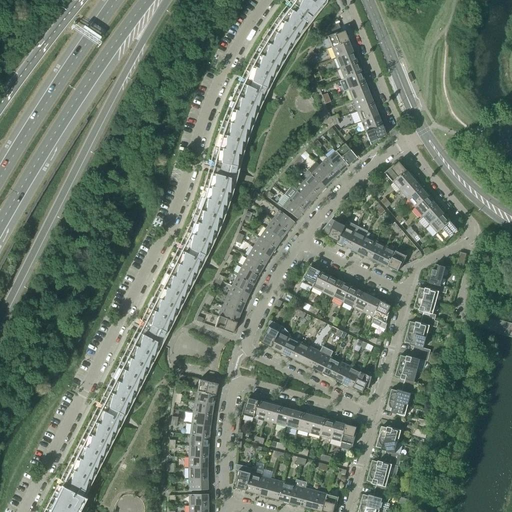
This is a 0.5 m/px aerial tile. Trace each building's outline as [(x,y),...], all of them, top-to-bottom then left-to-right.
[(292,4),(283,16),(278,22),(274,29),(269,35),(264,43),(260,50),(256,57),(252,64),(248,71),(245,78),(242,85),(238,92),(235,99),(232,106),(229,114),(226,121),(223,128),(221,136),(218,144),(216,151),(214,159),(212,166),(213,167),(215,168),(216,169),(218,170),(220,171),(222,172),(225,172),(227,173),(229,173),(231,174),(233,174),(235,167),(236,168),(238,160),(240,152),(243,143),(245,144),(250,131),(255,119),(254,119),(252,118),(254,113),(257,106),(260,99),(262,95),(262,94),(264,89),(265,89),(269,82),(273,74),(277,66),(279,68),(283,61),(287,55),(290,51),(293,46),(293,45),(291,44),(295,38),(300,32),(306,23),(309,18),(310,18),(318,8),(319,10),(320,10),(324,5),(325,4),(325,3),(326,2),(326,1),(326,0),(325,0),(295,0),(293,4),(292,4)] [(327,37),(331,47),(347,41),(343,31),(338,34),(337,33),(338,33),(337,32),(337,33),(337,32),(340,31),(336,20),(324,34),(325,34),(326,38),(327,37)] [(331,47),(335,58),(353,51),(351,46),(349,46),(347,41),(331,47)] [(335,58),(339,69),(356,62),(354,57),(355,57),(353,51),(335,58)] [(339,69),(343,80),(361,72),(359,67),(358,67),(356,62),(339,69)] [(343,80),(348,90),(364,84),(362,78),(364,78),(361,72),(343,80)] [(348,90),(352,101),(370,94),(368,88),(366,89),(364,84),(348,90)] [(352,101),(356,111),(373,105),(371,100),(372,99),(370,94),(352,101)] [(356,111),(360,122),(378,115),(376,109),(375,110),(373,105),(356,111)] [(360,122),(365,133),(381,126),(379,121),(381,121),(378,115),(360,122)] [(381,126),(365,133),(370,145),(369,146),(370,146),(380,139),(380,138),(380,139),(379,138),(380,138),(385,136),(381,126)] [(344,144),(335,151),(347,165),(350,163),(355,159),(344,144)] [(331,155),(326,159),(340,173),(344,170),(343,169),(347,165),(335,151),(331,155)] [(326,159),(318,166),(331,180),(335,176),(336,177),(340,173),(326,159)] [(307,170),(311,174),(325,188),(329,184),(328,183),(331,180),(318,166),(315,162),(307,170)] [(385,174),(393,182),(406,170),(399,162),(395,167),(394,166),(395,166),(394,165),(385,173),(385,174)] [(393,182),(400,191),(415,178),(411,174),(410,174),(406,170),(393,182)] [(145,329),(147,331),(148,333),(150,334),(152,335),(154,336),(156,337),(158,337),(161,338),(164,332),(164,333),(176,309),(178,310),(179,311),(191,286),(188,285),(200,261),(203,256),(207,249),(210,242),(215,232),(217,233),(220,226),(223,220),(224,216),(226,211),(227,206),(225,206),(227,199),(229,192),(231,184),(232,180),(211,174),(211,173),(209,178),(207,185),(205,192),(203,200),(200,207),(198,211),(196,218),(193,225),(189,232),(186,239),(183,246),(142,326),(143,328),(145,329)] [(308,177),(303,182),(317,195),(320,191),(321,192),(325,188),(311,174),(308,177)] [(400,191),(408,199),(421,188),(418,183),(419,183),(415,178),(400,191)] [(303,182),(295,190),(311,204),(314,200),(313,199),(317,195),(303,182)] [(290,186),(283,195),(303,211),(306,207),(307,208),(311,204),(295,190),(290,186)] [(408,199),(415,208),(430,195),(426,191),(425,192),(421,188),(408,199)] [(303,211),(283,195),(276,204),(281,208),(296,219),(303,211)] [(415,208),(422,216),(436,205),(433,201),(434,200),(430,195),(415,208)] [(429,224),(430,225),(445,213),(441,208),(440,209),(436,205),(422,216),(424,218),(419,222),(425,228),(429,224)] [(275,215),(271,220),(286,231),(289,228),(293,223),(279,211),(275,215)] [(430,225),(437,233),(451,222),(447,218),(448,217),(445,213),(430,225)] [(328,237),(337,242),(345,226),(335,221),(331,219),(321,231),(329,235),(328,237)] [(268,224),(265,229),(280,240),(284,235),(286,231),(271,220),(268,224)] [(343,245),(348,247),(358,227),(347,222),(345,226),(337,242),(336,243),(342,246),(343,245)] [(451,222),(437,233),(445,242),(444,242),(445,243),(454,235),(454,234),(453,235),(453,234),(458,230),(451,222)] [(352,251),(357,253),(366,236),(368,232),(358,227),(348,247),(352,250),(352,251)] [(262,233),(259,238),(274,249),(277,245),(280,240),(265,229),(262,233)] [(363,255),(368,257),(376,241),(366,236),(357,253),(362,256),(363,255)] [(256,243),(253,247),(268,257),(272,252),(274,249),(259,238),(256,243)] [(372,261),(378,264),(386,246),(376,241),(368,257),(373,260),(372,261)] [(384,265),(388,267),(396,251),(386,246),(378,264),(383,266),(384,265)] [(253,247),(247,257),(263,266),(265,263),(268,257),(253,247)] [(396,251),(388,267),(398,272),(401,266),(401,267),(402,267),(407,256),(406,256),(396,251)] [(456,269),(461,270),(462,271),(466,254),(460,252),(456,269)] [(243,263),(241,267),(258,276),(261,270),(263,266),(247,257),(243,263)] [(429,283),(431,284),(441,287),(441,286),(443,277),(444,277),(445,277),(446,277),(447,276),(448,275),(448,274),(449,273),(449,272),(448,271),(447,270),(447,269),(446,269),(446,267),(436,264),(434,270),(433,270),(429,283)] [(241,267),(236,276),(253,285),(255,281),(258,276),(241,267)] [(302,283),(312,288),(320,272),(311,267),(308,273),(307,272),(308,272),(307,272),(301,283),(302,283)] [(312,288),(323,293),(331,275),(326,273),(325,274),(320,272),(312,288)] [(323,293),(333,298),(341,282),(336,279),(336,278),(331,275),(323,293)] [(233,281),(231,286),(248,295),(251,289),(253,285),(236,276),(233,281)] [(333,298),(343,303),(351,285),(346,283),(345,284),(341,282),(333,298)] [(420,288),(417,298),(436,303),(439,292),(446,294),(448,288),(441,286),(441,287),(431,284),(430,289),(425,288),(425,289),(420,288)] [(343,303),(353,308),(361,292),(356,289),(357,288),(351,285),(343,303)] [(231,286),(227,296),(244,304),(245,300),(248,295),(231,286)] [(280,298),(285,300),(288,294),(283,292),(280,298)] [(353,308),(363,313),(372,295),(367,293),(366,294),(361,292),(353,308)] [(363,313),(373,318),(381,302),(377,299),(377,298),(372,295),(363,313)] [(225,300),(222,306),(239,314),(242,308),(244,304),(227,296),(225,300)] [(423,312),(422,318),(435,321),(436,315),(433,315),(436,303),(417,298),(414,308),(420,310),(419,311),(423,312)] [(381,302),(373,318),(371,323),(385,330),(387,324),(386,324),(390,312),(389,312),(388,312),(391,306),(381,302)] [(222,306),(218,316),(235,324),(237,320),(239,314),(222,306)] [(235,324),(218,316),(216,322),(214,328),(232,334),(234,327),(235,324)] [(410,322),(408,332),(427,337),(430,326),(437,328),(438,322),(435,321),(422,318),(420,323),(416,322),(416,323),(410,322)] [(262,343),(271,348),(279,332),(282,326),(270,321),(267,326),(268,327),(263,337),(264,338),(264,337),(265,337),(262,343)] [(275,352),(281,354),(289,337),(279,332),(271,348),(276,350),(275,352)] [(414,346),(412,352),(429,356),(431,350),(424,349),(427,337),(408,332),(405,342),(410,344),(410,345),(414,346)] [(139,334),(138,333),(63,482),(47,511),(74,511),(79,502),(82,497),(80,497),(83,491),(83,492),(95,468),(97,469),(98,470),(110,445),(108,444),(120,420),(119,420),(122,415),(134,391),(137,393),(149,369),(149,368),(147,367),(158,344),(139,334)] [(287,355),(292,358),(300,342),(289,337),(281,354),(286,357),(287,355)] [(296,362),(301,364),(310,347),(300,342),(292,358),(297,360),(296,362)] [(307,366),(312,368),(320,352),(310,347),(301,364),(307,367),(307,366)] [(317,372),(322,374),(331,357),(333,352),(323,347),(320,352),(312,368),(317,371),(317,372)] [(398,366),(418,371),(423,373),(426,361),(428,362),(429,356),(412,352),(411,357),(407,356),(406,357),(401,356),(398,366)] [(328,376),(333,378),(341,362),(331,357),(322,374),(327,377),(328,376)] [(337,382),(342,384),(351,367),(341,362),(333,378),(338,381),(337,382)] [(405,380),(403,386),(420,390),(416,389),(417,383),(415,383),(418,371),(398,366),(395,376),(401,378),(401,379),(405,380)] [(348,386),(354,388),(362,372),(351,367),(342,384),(348,387),(348,386)] [(362,372),(354,388),(363,393),(365,387),(368,388),(368,389),(369,389),(372,377),(371,377),(362,372)] [(197,385),(196,391),(215,395),(215,391),(217,384),(199,380),(197,385)] [(392,390),(389,400),(408,405),(411,394),(418,396),(420,390),(403,386),(402,391),(398,390),(397,391),(392,390)] [(195,396),(194,401),(212,405),(214,399),(215,395),(196,391),(195,396)] [(243,415),(253,418),(258,401),(248,398),(246,404),(245,403),(242,415),(243,416),(243,415)] [(408,405),(389,400),(386,410),(392,412),(391,413),(405,417),(408,405)] [(193,407),(192,412),(211,415),(211,412),(212,405),(194,401),(193,407)] [(253,418),(265,421),(270,403),(264,401),(263,402),(258,401),(253,418)] [(265,421),(276,424),(280,407),(275,405),(275,404),(270,403),(265,421)] [(276,424),(287,427),(292,409),(286,407),(285,408),(280,407),(276,424)] [(287,427),(298,430),(302,413),(297,411),(297,410),(292,409),(287,427)] [(191,418),(191,423),(209,426),(210,420),(211,415),(192,412),(191,418)] [(298,430),(309,433),(314,415),(308,413),(308,414),(302,413),(298,430)] [(309,433),(320,436),(325,419),(319,418),(320,416),(314,415),(309,433)] [(320,436),(331,439),(336,421),(330,419),(330,420),(325,419),(320,436)] [(415,425),(428,428),(430,422),(417,419),(415,425)] [(331,439),(342,442),(347,425),(341,424),(342,422),(336,421),(331,439)] [(190,429),(189,434),(208,436),(208,432),(209,426),(191,423),(190,429)] [(347,425),(342,442),(340,448),(352,451),(356,434),(355,434),(357,428),(347,425)] [(382,427),(379,437),(398,442),(401,431),(388,427),(387,428),(382,427)] [(427,432),(414,429),(412,435),(425,438),(427,432)] [(189,440),(188,445),(207,446),(208,441),(208,436),(189,434),(189,440)] [(385,451),(384,457),(400,461),(402,455),(400,455),(403,443),(398,442),(379,437),(376,447),(382,449),(381,450),(385,451)] [(188,450),(188,456),(207,457),(207,454),(207,446),(188,445),(188,450)] [(188,462),(187,467),(206,467),(206,462),(207,457),(188,456),(188,462)] [(372,461),(370,471),(389,476),(395,478),(398,466),(399,467),(400,461),(384,457),(382,462),(378,461),(378,462),(372,461)] [(236,488),(245,491),(246,491),(252,469),(236,464),(236,470),(239,471),(236,482),(237,482),(236,488)] [(187,476),(188,478),(206,477),(206,475),(206,467),(187,467),(187,469),(187,476)] [(257,494),(261,476),(263,472),(252,469),(246,491),(245,491),(245,492),(251,494),(251,492),(257,494)] [(376,485),(375,490),(391,495),(387,494),(389,488),(386,487),(389,476),(370,471),(367,481),(372,483),(372,484),(376,485)] [(262,496),(267,498),(272,479),(261,476),(257,494),(262,495),(262,496)] [(206,477),(188,478),(188,490),(207,490),(207,489),(208,489),(208,484),(207,484),(206,477)] [(273,498),(279,500),(284,482),(272,479),(267,498),(273,500),(273,498)] [(301,506),(306,488),(307,483),(296,480),(295,485),(290,504),(295,506),(296,504),(301,506)] [(284,503),(290,504),(295,485),(284,482),(279,500),(284,501),(284,503)] [(306,509),(312,510),(317,491),(306,488),(301,506),(306,507),(306,509)] [(363,495),(361,505),(386,511),(386,509),(388,510),(389,504),(388,504),(389,500),(390,501),(391,495),(375,490),(373,496),(369,495),(369,496),(363,495)] [(318,510),(323,511),(328,494),(317,491),(312,510),(317,511),(318,510)] [(188,500),(188,506),(207,506),(207,504),(207,501),(208,501),(208,495),(207,495),(207,494),(188,494),(188,500)] [(328,494),(323,511),(333,511),(335,508),(335,509),(336,509),(339,497),(338,497),(328,494)] [(399,504),(407,506),(408,500),(401,498),(399,504)]
